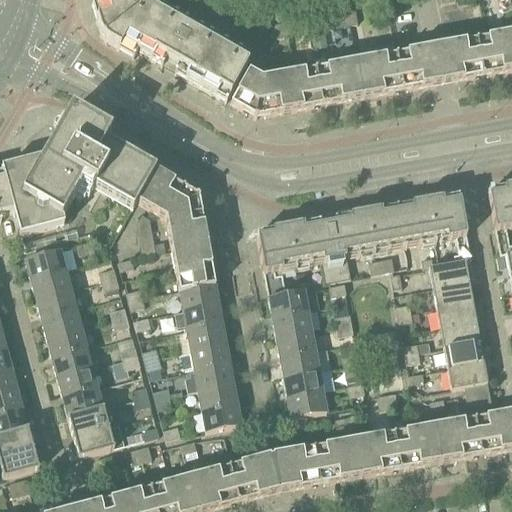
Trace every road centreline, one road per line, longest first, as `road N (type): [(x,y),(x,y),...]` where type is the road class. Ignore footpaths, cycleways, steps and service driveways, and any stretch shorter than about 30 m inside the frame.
road 1 (residential): [(278,497),(232,211)]
road 2 (tertiary): [(239,162),(13,28)]
road 3 (tertiary): [(0,59),(230,179)]
road 4 (residential): [(71,511),(1,262)]
road 5 (tertiary): [(230,179),(295,191),(459,163)]
road 6 (residential): [(511,416),(471,194)]
road 7 (tertiary): [(454,137),(292,167),(239,162)]
road 8 (residential): [(454,137),(425,0)]
